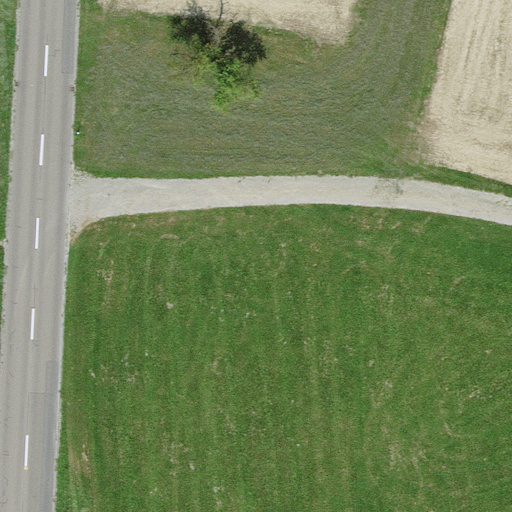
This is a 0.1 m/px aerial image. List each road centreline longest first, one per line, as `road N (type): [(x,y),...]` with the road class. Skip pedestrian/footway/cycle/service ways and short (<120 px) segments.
road 1 (tertiary): [(29,511),(52,0)]
road 2 (track): [(511,210),(269,200),(42,218)]
